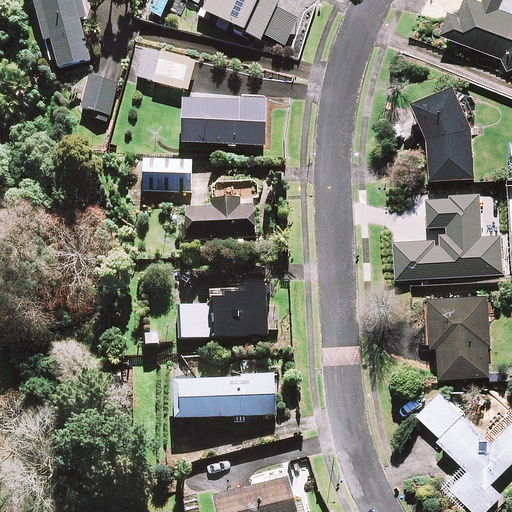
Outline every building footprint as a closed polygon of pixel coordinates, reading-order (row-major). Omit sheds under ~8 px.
[(85,20),(80,0),(32,0),(45,44),(51,42),(59,71),(90,63),(79,21),(85,20)] [(169,0),(151,0),(146,14),(161,21),(169,0)] [(212,0),(204,17),(260,44),(263,38),(285,48),(297,22),(276,12),(281,1),(278,0),(212,0)] [(511,15),(503,12),(506,0),(484,0),(483,6),(469,1),(462,18),(453,17),(445,39),(503,61),(508,73),(511,71),(511,15)] [(198,63),(147,50),(140,79),(191,92),(198,63)] [(120,84),(91,77),(84,109),(97,112),(95,119),(111,123),(120,84)] [(473,130),(457,90),(418,107),(430,143),(431,182),(474,181),(473,130)] [(269,148),(271,100),(243,99),(243,105),(188,104),(187,146),(269,148)] [(196,162),(145,160),(144,192),(194,194),(196,162)] [(260,239),(258,201),(217,203),(218,210),(189,212),(191,243),(260,239)] [(185,340),(267,338),(266,297),(270,297),(269,286),(249,286),(249,298),(215,298),(215,303),(184,304),(185,340)] [(491,379),(490,298),(432,299),(433,350),(441,350),(441,380),(491,379)] [(274,373),(247,375),(247,380),(178,385),(181,422),(277,416),(274,373)] [(511,411),(510,414),(485,438),(441,394),(419,417),(442,440),(439,443),(465,468),(446,487),(442,492),(462,511),(466,507),(471,511),(488,511),(503,498),(492,487),(511,466),(511,411)] [(303,511),(300,498),(293,500),(286,471),(254,480),(257,490),(213,502),(215,511),(303,511)]
